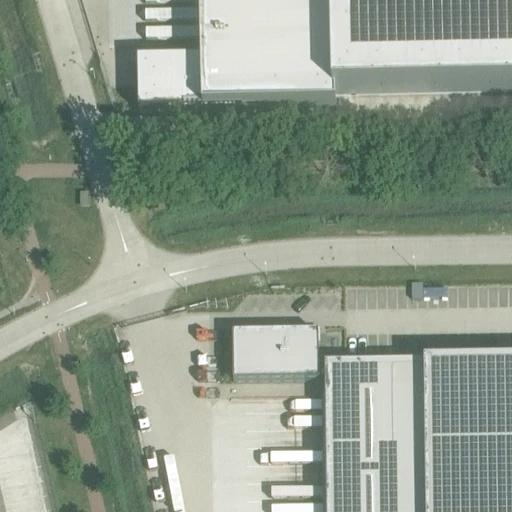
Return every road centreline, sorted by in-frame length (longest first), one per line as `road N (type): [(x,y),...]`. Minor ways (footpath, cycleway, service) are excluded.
road 1 (unclassified): [(511,253),(299,258),(135,286)]
road 2 (unclassified): [(49,0),(135,286)]
road 3 (unclassified): [(135,286),(0,349)]
